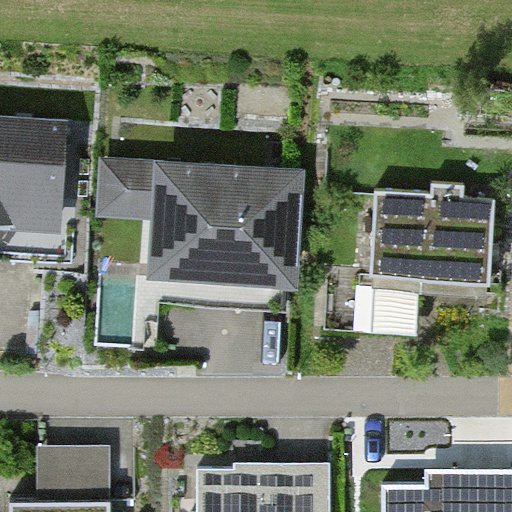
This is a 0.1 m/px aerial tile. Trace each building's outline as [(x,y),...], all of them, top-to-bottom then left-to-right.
[(96,124),(0,121),(0,285),(9,286),(10,231),(93,233),(96,124)] [(347,164),(125,157),(122,231),(190,233),(189,276),(344,281),(347,164)] [(511,194),(422,193),(420,281),(511,282),(511,194)] [(511,511),(511,464),(422,468),(423,511),(511,511)] [(336,511),(336,465),(198,467),(199,511),(336,511)] [(113,511),(114,501),(12,500),(12,511),(113,511)]
